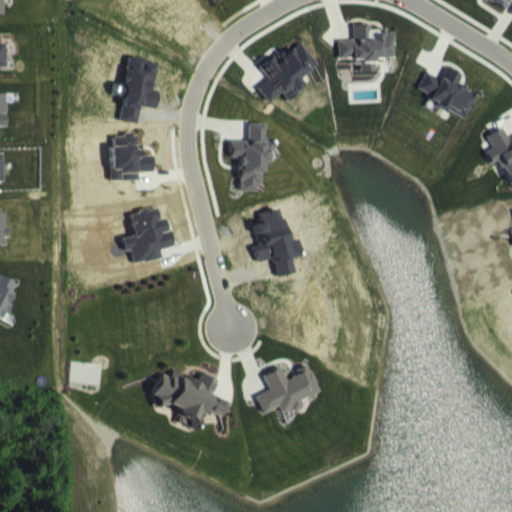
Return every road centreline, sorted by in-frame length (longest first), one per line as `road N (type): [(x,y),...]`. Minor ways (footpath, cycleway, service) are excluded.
road 1 (residential): [(232,331),(190,188),(185,113),(208,53),(231,28),(279,0)]
road 2 (residential): [(409,0),(511,67)]
